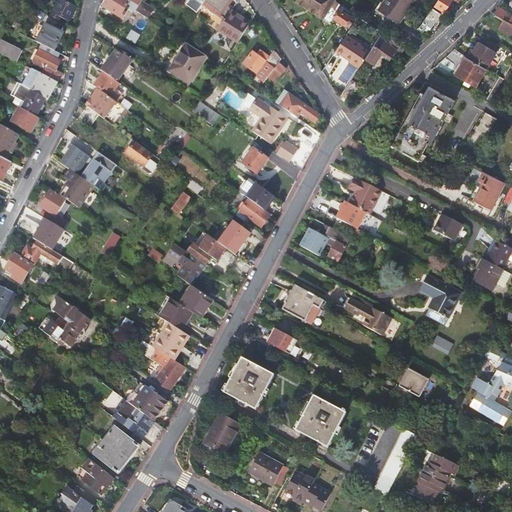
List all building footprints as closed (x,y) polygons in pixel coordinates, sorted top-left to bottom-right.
[(63,0),(58,0),(50,15),(59,20),(61,17),(69,21),(77,7),(64,0),(63,0)] [(142,2),(138,0),(108,0),(103,8),(122,19),(129,8),(127,7),(129,3),(132,5),(133,4),(139,7),(142,2)] [(232,10),(233,8),(228,4),(230,0),(191,0),(191,1),(191,2),(190,4),(192,6),(191,7),(197,11),(201,6),(223,22),(229,14),(232,10)] [(295,0),(296,0),(306,7),(308,5),(311,7),(309,9),(316,14),(315,16),(323,20),(335,2),(336,0),(295,0)] [(387,0),(382,10),(401,23),(416,0),(387,0)] [(438,0),(434,7),(443,11),(450,0),(438,0)] [(142,2),(139,7),(135,12),(145,18),(152,8),(142,2)] [(335,2),(323,20),(330,24),(334,18),(349,28),(352,23),(349,21),(352,18),(340,10),(342,6),(335,2)] [(349,21),(352,23),(357,16),(342,6),(340,10),(352,18),(349,21)] [(33,7),(29,14),(43,20),(46,14),(33,7)] [(493,12),(504,19),(511,24),(511,15),(498,7),(493,12)] [(419,29),(422,31),(423,29),(425,30),(427,28),(430,29),(441,14),(433,8),(419,29)] [(10,20),(0,14),(0,20),(8,25),(10,20)] [(249,27),(238,19),(229,14),(223,22),(217,30),(238,43),(249,27)] [(511,24),(504,19),(501,26),(511,33),(511,24)] [(49,48),(55,51),(64,34),(47,25),(38,42),(43,45),(49,48)] [(511,33),(501,26),(499,29),(511,35),(511,33)] [(386,35),(383,33),(366,59),(373,65),(381,53),(390,60),(392,57),(395,53),(399,56),(404,48),(399,45),(399,46),(385,37),(386,35)] [(336,51),(342,56),(343,56),(343,55),(350,60),(349,62),(359,68),(365,59),(370,52),(361,46),(361,45),(347,35),(336,51)] [(466,57),(474,61),(487,68),(500,45),(484,36),(480,42),(475,50),(474,49),(471,48),(466,57)] [(0,43),(0,53),(17,62),(22,52),(1,41),(0,43)] [(190,83),(206,56),(201,53),(196,50),(187,44),(171,71),(190,83)] [(42,74),(58,83),(62,75),(56,71),(62,61),(46,53),(49,48),(43,45),(34,62),(46,68),(42,74)] [(115,54),(102,71),(104,72),(107,74),(118,82),(135,58),(119,49),(115,54)] [(257,55),(266,62),(270,57),(260,51),(257,55)] [(340,59),(342,56),(336,51),(333,55),(340,59)] [(264,70),(270,75),(279,63),(281,60),(276,52),(268,64),(264,70)] [(266,62),(257,55),(253,53),(244,65),(257,74),(266,62)] [(466,57),(466,56),(456,73),(463,78),(461,82),(467,85),(470,81),(476,85),(486,68),(474,61),(466,57)] [(286,68),(279,63),(270,75),(269,77),(268,78),(274,83),(286,68)] [(353,68),(339,63),(334,76),(348,81),(353,68)] [(58,83),(42,74),(31,69),(22,85),(32,91),(38,94),(46,99),(48,100),(58,83)] [(95,86),(98,88),(110,97),(120,84),(118,82),(107,74),(102,80),(100,78),(95,86)] [(352,80),(346,90),(352,94),(354,91),(355,92),(359,85),(352,80)] [(25,104),(22,109),(36,117),(46,99),(38,94),(32,91),(22,85),(18,83),(11,96),(22,102),(25,104)] [(392,145),(418,160),(428,143),(430,144),(455,100),(429,86),(425,91),(422,90),(392,145)] [(110,97),(98,88),(86,106),(88,107),(99,115),(104,119),(117,102),(110,97)] [(321,116),(285,92),(277,104),(299,118),(301,114),(316,124),(321,116)] [(270,107),(250,94),(243,105),(263,118),(254,132),(271,144),(280,132),(278,131),(287,117),(271,107),(270,107)] [(210,122),(216,113),(200,103),(194,111),(210,122)] [(92,124),(99,115),(88,107),(81,117),(92,124)] [(32,133),(39,119),(38,118),(36,117),(22,109),(20,108),(12,122),(32,133)] [(484,111),(461,151),(483,164),(487,157),(477,151),(496,119),(484,111)] [(0,156),(8,160),(12,153),(10,151),(19,135),(0,124),(0,156)] [(179,147),(188,134),(180,128),(170,141),(176,145),(179,147)] [(125,153),(144,167),(149,159),(150,157),(152,159),(154,155),(134,141),(125,153)] [(277,155),(290,163),(298,150),(286,142),(284,144),(278,152),(277,155)] [(68,143),(65,147),(70,151),(62,163),(75,172),(85,158),(80,154),(81,152),(68,143)] [(268,159),(254,149),(249,155),(243,163),(257,173),(268,159)] [(116,164),(99,153),(96,157),(94,160),(80,176),(94,186),(101,191),(106,183),(103,181),(116,164)] [(8,160),(0,156),(0,181),(3,182),(12,162),(8,160)] [(149,159),(144,167),(142,168),(151,174),(157,165),(149,159)] [(66,177),(70,180),(75,173),(71,170),(66,177)] [(480,181),(483,183),(474,201),(491,209),(500,191),(502,192),(506,183),(484,172),(480,181)] [(67,186),(61,196),(79,208),(94,186),(80,176),(75,173),(70,180),(72,181),(68,187),(67,186)] [(436,173),(432,181),(441,185),(445,178),(436,173)] [(356,192),(350,204),(366,212),(370,214),(382,191),(355,178),(349,188),(356,192)] [(248,198),(250,199),(265,211),(275,197),(258,185),(248,198)] [(56,216),(52,223),(63,229),(68,223),(57,216),(66,200),(51,191),(41,207),(56,216)] [(181,196),(171,209),(179,214),(190,197),(183,192),(181,196)] [(265,211),(250,199),(240,212),(238,211),(235,215),(237,216),(237,217),(245,223),(249,218),(262,227),(271,215),(267,212),(265,211)] [(350,204),(341,220),(354,227),(357,229),(366,212),(350,204)] [(440,220),(459,230),(462,225),(442,215),(440,220)] [(354,227),(341,220),(339,225),(352,231),(354,227)] [(454,240),(459,230),(440,220),(438,223),(435,231),(454,240)] [(231,227),(247,239),(261,248),(264,243),(248,231),(235,222),(231,227)] [(231,227),(227,224),(218,236),(222,239),(231,227)] [(336,229),(325,224),(320,233),(310,229),(301,246),(319,254),(325,242),(334,247),(329,256),(338,260),(350,237),(336,229)] [(248,231),(264,243),(267,237),(251,226),(248,231)] [(226,248),(237,256),(245,245),(243,244),(247,239),(231,227),(222,239),(219,243),(226,248)] [(116,233),(114,237),(104,254),(110,257),(122,237),(116,233)] [(144,239),(138,235),(133,242),(139,246),(144,239)] [(193,256),(205,264),(206,265),(211,256),(217,261),(226,248),(219,243),(209,236),(200,249),(195,245),(189,253),(193,256)] [(511,239),(507,236),(502,245),(511,249),(511,239)] [(56,268),(64,257),(51,249),(38,241),(32,249),(41,254),(50,260),(48,263),(56,268)] [(503,270),(508,260),(511,251),(511,249),(502,245),(496,242),(491,253),(486,262),(483,260),(477,270),(480,271),(474,281),(492,291),(503,270)] [(178,276),(190,284),(205,264),(193,256),(190,260),(185,257),(188,254),(176,245),(165,260),(180,272),(178,276)] [(27,246),(21,257),(34,264),(35,265),(41,254),(32,249),(27,246)] [(22,283),(34,264),(21,257),(16,253),(6,269),(16,276),(14,279),(22,283)] [(38,282),(44,286),(47,282),(51,275),(45,271),(38,282)] [(462,293),(428,275),(420,290),(429,295),(424,304),(429,307),(429,308),(448,318),(462,293)] [(0,328),(1,329),(5,321),(1,319),(14,293),(0,285),(0,328)] [(324,300),(296,285),(293,291),(291,291),(285,302),(287,303),(284,309),(305,321),(314,305),(320,308),(324,300)] [(194,287),(181,305),(192,313),(201,318),(213,301),(194,287)] [(72,348),(92,320),(80,312),(80,309),(70,303),(69,304),(59,297),(54,304),(55,305),(54,307),(54,311),(61,316),(56,324),(48,319),(41,329),(63,346),(65,342),(72,348)] [(342,307),(345,308),(350,298),(347,297),(342,307)] [(391,318),(371,307),(370,309),(364,306),(350,298),(345,308),(359,316),(360,314),(366,318),(363,323),(364,326),(380,335),(383,334),(391,318)] [(172,299),(162,318),(169,323),(182,331),(192,313),(181,305),(172,299)] [(27,333),(29,329),(21,322),(20,324),(18,327),(27,333)] [(182,331),(169,323),(153,347),(174,360),(190,336),(182,331)] [(292,338),(277,329),(270,343),(286,351),(292,338)] [(446,342),(438,337),(434,344),(443,348),(446,342)] [(158,384),(162,387),(169,392),(186,367),(174,360),(153,347),(143,341),(139,347),(147,352),(145,355),(164,368),(160,375),(163,377),(158,383),(158,384)] [(489,346),(483,356),(496,361),(499,356),(501,351),(489,346)] [(0,362),(5,365),(8,361),(0,354),(0,362)] [(504,358),(502,362),(511,366),(511,355),(506,354),(504,358)] [(244,359),(225,394),(257,410),(275,376),(244,359)] [(505,386),(511,388),(511,366),(502,362),(489,385),(477,378),(472,388),(478,392),(489,398),(491,395),(492,393),(499,396),(505,386)] [(429,380),(409,370),(400,387),(420,397),(429,380)] [(130,404),(154,422),(169,403),(148,387),(141,397),(136,394),(130,404)] [(478,392),(470,406),(502,425),(511,409),(511,406),(491,395),(489,398),(478,392)] [(347,414),(315,397),(296,431),(329,449),(347,414)] [(122,398),(113,410),(116,412),(125,400),(122,398)] [(125,400),(116,412),(137,429),(139,427),(140,428),(147,433),(155,422),(154,422),(130,404),(125,400)] [(32,422),(35,419),(24,411),(22,413),(25,415),(24,417),(32,422)] [(137,429),(116,412),(113,417),(135,435),(140,428),(139,427),(137,429)] [(221,416),(205,445),(225,455),(241,427),(221,416)] [(117,473),(139,446),(115,427),(94,455),(117,473)] [(406,430),(375,489),(387,496),(389,491),(417,436),(406,430)] [(280,489),(290,470),(260,454),(250,472),(280,489)] [(431,464),(428,463),(419,483),(421,484),(416,496),(433,504),(438,492),(442,493),(450,473),(454,475),(458,465),(435,455),(431,464)] [(101,495),(114,478),(91,460),(78,477),(101,495)] [(293,483),(291,481),(285,492),(295,497),(293,500),(302,504),(303,502),(314,507),(314,506),(322,511),(331,494),(313,484),(315,480),(306,475),(306,477),(296,472),(293,478),(295,479),(293,483)] [(350,488),(355,479),(348,475),(343,484),(350,488)] [(89,511),(92,509),(98,500),(78,486),(75,492),(69,488),(63,495),(66,511),(89,511)] [(182,507),(190,511),(193,511),(197,505),(187,499),(182,507)] [(172,501),(165,511),(177,511),(180,509),(180,510),(182,506),(172,501)]
